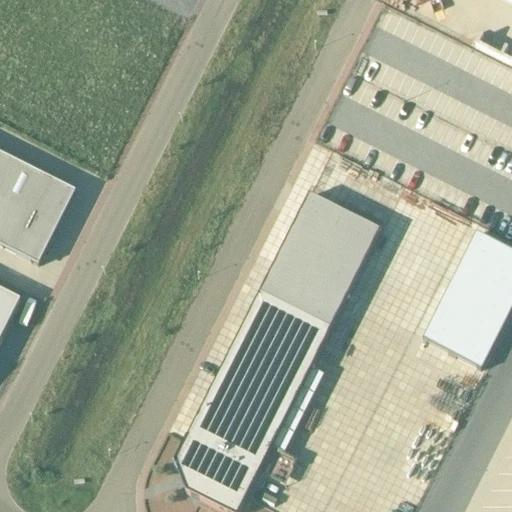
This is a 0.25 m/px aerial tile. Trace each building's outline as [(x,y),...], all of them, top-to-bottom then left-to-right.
[(415,99),(397,102),(399,115),(417,113),(415,99)] [(0,157),(0,249),(32,265),(39,268),(76,196),(68,192),(0,157)] [(260,297),(174,467),(186,497),(215,511),(241,511),(260,475),(312,372),(332,333),(382,234),(310,198),(260,297)] [(425,345),(483,374),(511,316),(511,254),(479,238),(425,345)] [(0,346),(22,304),(0,293),(0,346)]
